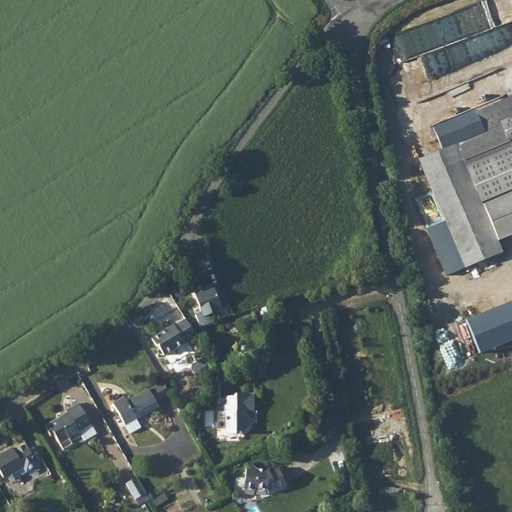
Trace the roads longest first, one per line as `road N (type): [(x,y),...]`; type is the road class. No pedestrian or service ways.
road 1 (residential): [(343,19),(233,154),(125,329),(0,414)]
road 2 (residential): [(432,511),(343,19)]
road 3 (unknown): [(395,287),(332,304),(308,321),(334,396),(337,433),(306,471)]
